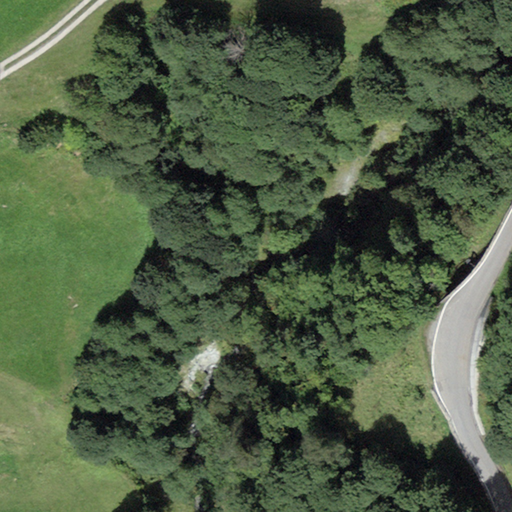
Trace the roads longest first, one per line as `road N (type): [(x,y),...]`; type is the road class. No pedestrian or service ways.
road 1 (tertiary): [(502,511),(447,357),(467,292),(511,230)]
road 2 (track): [(96,0),(0,73)]
